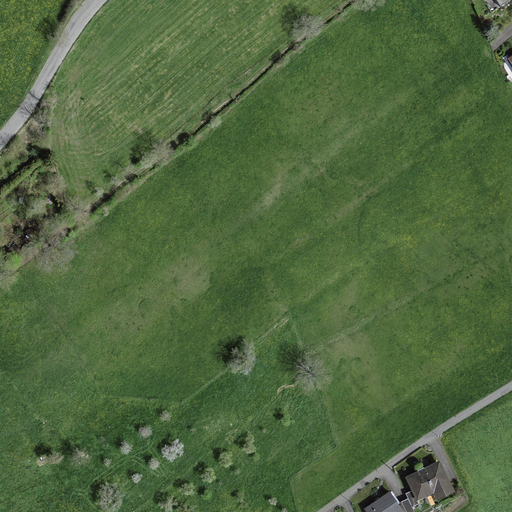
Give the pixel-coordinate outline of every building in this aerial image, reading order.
[(511,0),(481,0),(491,14),(511,0)] [(437,498),(451,492),(438,465),(407,480),(417,500),(433,492),(437,498)] [(411,508),(418,505),(412,492),(405,495),(407,500),(411,508)] [(401,511),(389,494),(364,511),(401,511)] [(404,511),(412,511),(411,508),(407,500),(400,503),(404,511)]
